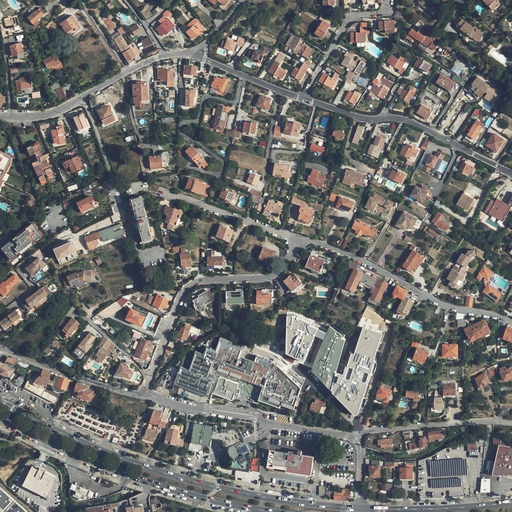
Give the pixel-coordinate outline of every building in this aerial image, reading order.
[(482,0),(488,6),(489,6),(493,11),(503,2),(501,0),(482,0)] [(37,12),(36,11),(36,10),(28,17),(35,26),(39,23),(37,20),(44,15),(40,10),(39,11),(37,12)] [(72,15),(60,23),(68,35),(80,27),(72,15)] [(17,17),(17,16),(4,18),(7,29),(13,28),(19,26),(18,17),(17,17)] [(162,36),(165,33),(167,31),(168,33),(175,27),(168,18),(166,19),(164,16),(159,20),(161,24),(156,29),(162,36)] [(330,25),(331,22),(321,16),(319,19),(323,21),(318,29),(317,28),(315,33),(323,38),(326,34),(326,33),(330,26),(330,25)] [(26,18),(22,21),(27,27),(31,24),(26,18)] [(197,35),(199,36),(206,30),(195,18),(188,25),(191,28),(187,32),(190,36),(193,39),(195,37),(197,35)] [(474,28),(462,19),(456,26),(460,30),(460,29),(471,37),(474,38),(474,40),(480,42),(483,33),(480,32),(481,31),(474,28)] [(53,20),(43,28),(45,32),(55,23),(53,20)] [(385,21),(385,22),(379,22),(379,30),(385,30),(385,32),(395,32),(394,25),(398,24),(398,20),(385,21)] [(295,23),(291,21),(287,28),(291,30),(295,23)] [(440,21),(434,29),(438,31),(444,24),(440,21)] [(45,32),(47,35),(58,26),(55,23),(45,32)] [(367,23),(360,23),(360,33),(357,33),(351,33),(351,43),(357,42),(366,41),(365,33),(367,33),(367,23)] [(447,55),(454,47),(436,34),(438,31),(424,24),(423,26),(420,29),(414,26),(411,30),(409,34),(415,38),(421,42),(424,44),(427,47),(425,50),(432,55),(436,48),(439,44),(441,45),(445,48),(446,47),(448,48),(444,53),(447,55)] [(412,42),(415,38),(409,34),(406,38),(412,42)] [(137,56),(129,45),(128,46),(121,35),(114,39),(129,63),(134,60),(133,58),(137,56)] [(299,42),(301,39),(296,36),(295,37),(292,35),(286,45),(289,47),(294,50),(298,53),(303,45),(301,43),(299,42)] [(145,42),(142,43),(149,55),(158,50),(157,46),(155,46),(150,37),(144,40),(145,42)] [(245,39),(239,37),(237,42),(236,44),(242,46),(245,39)] [(227,41),(224,39),(221,46),(225,47),(225,48),(234,51),(236,44),(237,42),(228,39),(227,41)] [(134,42),(129,45),(137,56),(141,54),(134,42)] [(16,55),(23,53),(24,53),(21,43),(10,45),(12,56),(16,55)] [(298,53),(302,55),(307,58),(312,50),(303,45),(298,53)] [(269,48),(263,46),(261,49),(260,49),(259,52),(264,53),(266,54),(269,48)] [(255,51),(251,49),(248,57),(252,58),(251,60),(260,63),(264,53),(259,52),(255,50),(255,51)] [(347,67),(351,70),(356,62),(352,60),(355,56),(347,51),(344,56),(346,57),(342,64),(347,67)] [(285,56),(279,53),(269,72),(274,75),(275,75),(282,79),(287,72),(279,67),(285,56)] [(394,68),(399,70),(401,66),(404,62),(399,59),(391,55),(387,62),(394,67),(394,68)] [(51,56),(44,60),(43,61),(48,69),(53,65),(50,60),(53,58),(51,56)] [(57,56),(53,58),(50,60),(53,65),(57,71),(63,67),(57,56)] [(424,61),(420,58),(415,66),(420,69),(421,69),(427,73),(432,65),(425,61),(424,61)] [(359,64),(356,62),(351,70),(354,72),(359,75),(366,64),(362,61),(359,64)] [(301,81),(309,67),(304,64),(300,70),(296,67),(291,75),(295,77),(295,78),(301,81)] [(197,67),(192,66),(187,65),(185,65),(184,69),(185,69),(183,77),(186,78),(186,75),(191,75),(195,76),(197,67)] [(463,69),(458,65),(454,70),(460,74),(463,69)] [(166,68),(157,67),(157,79),(167,79),(166,84),(172,84),(172,69),(166,69),(166,68)] [(464,80),(467,82),(471,75),(466,72),(462,79),(464,80)] [(17,90),(22,90),(22,88),(24,88),(32,87),(30,73),(24,74),(25,77),(20,78),(21,80),(16,81),(17,90)] [(324,84),(331,88),(332,89),(340,76),(336,73),(333,78),(329,76),(324,73),(319,81),(324,85),(324,84)] [(452,79),(461,84),(464,80),(462,79),(455,74),(452,79)] [(455,83),(442,75),(437,83),(450,91),(455,83)] [(223,80),(217,77),(215,82),(214,81),(210,89),(218,93),(219,90),(224,92),(229,81),(224,78),(223,80)] [(484,91),(486,92),(490,86),(478,77),(472,84),(473,85),(471,88),(475,91),(474,93),(479,96),(484,91)] [(380,82),(375,79),(373,82),(375,83),(370,91),(378,95),(378,96),(383,99),(388,90),(383,87),(382,88),(378,86),(380,82)] [(52,85),(54,90),(56,89),(59,96),(60,100),(67,97),(59,81),(52,85)] [(354,90),(357,84),(352,81),(349,87),(354,90)] [(491,100),(495,103),(497,101),(498,101),(504,94),(493,85),(496,82),(494,81),(490,86),(486,92),(488,94),(485,98),(490,101),(491,100)] [(144,82),(137,83),(133,83),(134,95),(135,102),(138,102),(139,105),(143,104),(142,99),(149,99),(148,84),(145,84),(144,82)] [(418,93),(420,90),(410,84),(408,87),(418,93)] [(411,89),(410,90),(409,92),(407,91),(405,90),(400,97),(404,100),(409,103),(415,92),(411,89)] [(195,90),(186,90),(185,107),(194,107),(194,97),(196,97),(195,90)] [(428,92),(425,90),(424,92),(419,100),(422,102),(425,96),(428,92)] [(354,94),(350,91),(346,98),(350,101),(350,102),(354,104),(359,96),(354,93),(354,94)] [(441,100),(428,92),(425,96),(435,102),(434,102),(438,105),(441,100)] [(271,100),(262,95),(257,105),(267,109),(271,100)] [(438,106),(444,109),(448,104),(441,100),(438,105),(438,106)] [(223,112),(223,110),(224,106),(219,105),(215,121),(213,121),(212,125),(221,127),(222,119),(226,120),(228,113),(225,112),(223,112)] [(430,114),(432,111),(422,105),(417,113),(428,119),(430,115),(430,114)] [(116,118),(109,106),(100,110),(98,111),(105,124),(116,118)] [(79,129),(88,125),(82,113),(73,117),(79,129)] [(504,127),(494,121),(491,125),(501,132),(504,127)] [(252,124),(245,122),(243,132),(255,134),(257,123),(252,122),(252,124)] [(301,125),(294,123),(293,125),(291,124),(288,123),(285,131),(282,130),(282,128),(276,126),(274,135),(281,137),(283,132),(298,136),(301,125)] [(482,128),(474,123),(468,135),(476,140),(482,128)] [(364,129),(358,127),(352,142),(358,145),(364,129)] [(65,133),(64,128),(57,129),(51,130),(54,143),(59,142),(60,144),(65,143),(63,134),(65,133)] [(332,130),(330,134),(333,135),(336,136),(335,139),(342,141),(345,131),(338,128),(335,131),(332,130)] [(511,140),(511,132),(506,128),(503,133),(508,136),(507,137),(511,141),(511,140)] [(504,140),(494,134),(487,145),(497,152),(504,140)] [(367,153),(378,157),(385,140),(384,139),(378,137),(377,137),(377,138),(373,137),(370,144),(374,145),(373,147),(371,146),(367,153)] [(430,139),(426,137),(422,146),(426,148),(430,139)] [(48,175),(52,173),(50,167),(49,168),(48,165),(49,165),(44,154),(43,155),(41,150),(42,150),(39,143),(35,145),(31,146),(32,147),(28,149),(30,155),(34,153),(37,160),(32,163),(35,171),(36,171),(41,183),(46,180),(44,175),(46,174),(47,176),(48,175)] [(324,154),(326,149),(313,144),(311,149),(319,152),(324,154)] [(419,150),(410,146),(409,148),(406,147),(404,146),(400,154),(413,161),(419,150)] [(200,167),(202,165),(206,162),(202,158),(201,159),(199,157),(200,156),(195,150),(189,148),(185,151),(200,167)] [(418,168),(429,173),(431,168),(438,171),(444,154),(436,151),(434,155),(424,151),(418,168)] [(0,178),(10,157),(0,152),(0,181),(1,180),(0,179),(0,178)] [(83,167),(79,160),(77,156),(64,162),(66,167),(69,166),(72,172),(77,170),(77,169),(83,167)] [(159,156),(149,157),(151,170),(163,169),(162,164),(164,163),(163,157),(159,157),(159,156)] [(458,173),(461,175),(463,171),(469,174),(470,175),(475,165),(468,161),(466,163),(464,162),(458,173)] [(287,178),(289,171),(289,167),(276,164),(274,175),(287,178)] [(235,178),(235,174),(234,174),(235,170),(228,168),(226,177),(235,178)] [(307,181),(315,184),(319,173),(319,172),(312,169),(307,181)] [(343,180),(352,183),(353,181),(364,185),(366,178),(363,177),(363,175),(356,173),(351,171),(347,170),(345,173),(346,174),(343,180)] [(397,173),(393,171),(389,178),(401,184),(406,175),(398,171),(397,173)] [(323,186),(325,181),(327,176),(319,173),(315,184),(326,188),(326,187),(323,186)] [(260,177),(251,174),(248,182),(257,185),(260,177)] [(194,180),(190,178),(186,188),(191,190),(190,191),(207,196),(210,187),(204,185),(204,184),(198,182),(199,180),(195,179),(194,180)] [(233,186),(245,191),(247,187),(245,187),(234,183),(233,186)] [(247,187),(245,191),(252,194),(258,196),(259,192),(247,187)] [(416,187),(411,197),(426,205),(429,201),(430,198),(426,196),(427,193),(420,189),(416,187)] [(86,197),(77,202),(81,212),(94,206),(92,200),(93,199),(91,195),(93,194),(90,189),(84,192),(86,197)] [(223,190),(222,193),(220,199),(224,200),(225,199),(228,200),(228,202),(231,203),(235,194),(223,190)] [(384,198),(376,193),(373,198),(371,196),(366,207),(371,210),(374,206),(376,207),(378,202),(379,200),(381,202),(383,199),(384,198)] [(470,198),(463,193),(457,204),(468,211),(474,200),(470,198)] [(250,200),(259,204),(262,198),(258,196),(252,194),(250,200)] [(334,196),(332,195),(331,194),(330,197),(331,198),(335,199),(334,202),(337,203),(340,197),(334,195),(334,196)] [(143,208),(144,207),(141,197),(132,200),(143,241),(151,239),(143,208)] [(278,205),(262,198),(259,204),(263,206),(264,204),(268,205),(264,214),(268,216),(269,214),(277,218),(283,204),(278,201),(277,203),(279,204),(278,205)] [(352,211),(354,206),(352,205),(353,203),(341,198),(338,207),(350,212),(350,210),(352,211)] [(497,198),(495,201),(506,207),(507,204),(497,198)] [(394,203),(388,200),(388,201),(385,206),(391,209),(394,203)] [(434,204),(429,201),(426,205),(425,208),(431,211),(434,204)] [(490,212),(504,220),(511,206),(507,204),(506,207),(495,201),(494,204),(490,202),(485,212),(489,214),(490,212)] [(178,210),(174,208),(166,206),(163,213),(167,214),(165,222),(168,223),(175,226),(178,218),(179,218),(182,211),(178,210)] [(298,219),(304,221),(308,208),(301,206),(300,211),(301,212),(300,215),(298,219)] [(314,211),(308,208),(304,221),(309,223),(314,211)] [(503,222),(504,220),(490,212),(489,214),(503,222)] [(443,216),(438,213),(433,221),(436,224),(435,225),(441,228),(442,226),(447,229),(449,225),(441,220),(443,216)] [(404,214),(403,216),(411,221),(406,228),(408,229),(413,220),(404,214)] [(405,230),(406,228),(411,221),(403,216),(397,225),(405,230)] [(368,226),(361,222),(360,224),(356,222),(353,228),(357,230),(363,233),(373,238),(377,230),(368,226)] [(34,225),(33,223),(17,236),(17,235),(14,238),(2,248),(12,259),(42,235),(38,230),(39,228),(35,223),(34,225)] [(178,226),(175,226),(168,223),(166,228),(176,231),(178,226)] [(227,227),(221,224),(217,236),(230,241),(234,230),(227,228),(227,227)] [(84,237),(88,248),(95,245),(98,244),(97,239),(101,237),(97,227),(90,230),(91,234),(84,237)] [(430,228),(427,232),(435,237),(437,238),(439,234),(430,228)] [(77,256),(71,241),(53,249),(59,264),(77,256)] [(276,253),(264,247),(258,260),(268,264),(271,257),(274,258),(276,253)] [(457,263),(463,266),(466,268),(473,257),(477,254),(474,249),(468,251),(466,256),(462,254),(457,263)] [(320,272),(323,273),(325,273),(329,261),(316,256),(317,252),(312,250),(306,267),(320,272)] [(399,272),(402,269),(404,266),(407,268),(411,271),(414,268),(417,263),(420,265),(425,258),(414,250),(411,255),(408,253),(397,271),(399,272)] [(189,253),(180,254),(181,265),(183,265),(183,267),(185,267),(185,269),(191,269),(189,253)] [(498,259),(492,254),(479,273),(477,277),(480,279),(483,276),(488,280),(493,272),(490,270),(498,259)] [(215,257),(211,257),(208,257),(208,268),(214,268),(214,267),(223,267),(223,256),(215,257)] [(38,268),(40,270),(45,266),(39,257),(26,267),(31,274),(38,268)] [(356,271),(359,264),(351,260),(348,267),(354,269),(356,271)] [(455,266),(452,270),(461,274),(463,270),(461,269),(455,266)] [(41,272),(40,270),(38,268),(31,274),(33,278),(41,272)] [(356,271),(354,269),(346,288),(354,292),(358,283),(374,290),(378,281),(356,271)] [(71,286),(75,284),(83,280),(91,281),(92,271),(83,270),(77,273),(76,272),(66,276),(67,277),(63,279),(65,285),(69,283),(71,286)] [(459,279),(462,281),(464,276),(463,276),(461,274),(452,270),(450,273),(447,279),(451,281),(449,285),(454,288),(457,283),(459,279)] [(1,281),(0,281),(0,284),(0,285),(6,292),(11,289),(10,287),(19,279),(14,274),(5,282),(4,281),(2,283),(1,281)] [(292,277),(290,275),(283,281),(292,291),(302,283),(295,275),(292,277)] [(386,284),(378,281),(374,290),(370,298),(378,302),(383,292),(386,284)] [(482,291),(496,302),(502,294),(489,283),(482,291)] [(407,291),(397,286),(393,294),(394,295),(394,296),(395,297),(395,298),(396,297),(397,296),(403,299),(397,312),(405,316),(406,313),(408,314),(414,301),(405,296),(407,291)] [(28,303),(25,306),(30,312),(33,310),(31,307),(47,295),(42,288),(26,300),(28,303)] [(212,299),(208,291),(198,297),(197,294),(192,297),(196,305),(194,306),(197,310),(198,309),(199,310),(200,310),(201,311),(202,310),(203,310),(204,309),(204,307),(203,304),(212,299)] [(243,303),(243,294),(236,294),(236,291),(227,292),(227,302),(232,302),(232,304),(243,303)] [(263,294),(262,292),(262,291),(257,291),(256,305),(262,305),(262,303),(270,303),(270,298),(272,298),(272,293),(266,293),(266,294),(263,294)] [(160,306),(163,307),(165,308),(169,300),(158,295),(157,295),(155,298),(154,297),(150,304),(159,308),(160,306)] [(127,300),(122,297),(121,298),(116,301),(121,308),(125,305),(127,303),(127,300)] [(121,308),(116,301),(97,314),(106,318),(121,308)] [(18,308),(0,321),(0,322),(5,329),(13,323),(12,323),(21,316),(19,315),(22,313),(18,308)] [(138,312),(130,308),(125,319),(140,326),(145,317),(138,313),(138,312)] [(287,317),(286,354),(302,361),(316,328),(309,326),(310,323),(292,316),(287,317)] [(67,323),(63,319),(58,325),(60,326),(58,329),(61,331),(63,329),(67,332),(70,334),(79,323),(72,317),(67,323)] [(465,329),(470,341),(490,332),(485,320),(465,329)] [(186,341),(189,333),(196,335),(199,329),(185,324),(183,328),(181,327),(179,332),(178,331),(176,337),(186,341)] [(312,370),(318,372),(320,373),(320,375),(323,376),(322,378),(323,379),(323,380),(332,390),(336,374),(346,340),(341,339),(341,337),(341,336),(341,335),(330,326),(327,333),(313,366),(312,370)] [(503,338),(511,341),(511,328),(507,326),(503,338)] [(316,328),(302,361),(313,366),(327,333),(316,328)] [(382,334),(363,328),(354,355),(351,354),(346,367),(345,367),(342,375),(336,374),(332,390),(331,390),(333,391),(332,394),(353,416),(356,415),(358,414),(375,361),(373,360),(382,334)] [(92,333),(90,331),(82,341),(80,340),(75,347),(76,348),(74,351),(73,352),(77,354),(77,353),(81,356),(91,344),(90,343),(95,337),(91,334),(92,333)] [(112,343),(104,336),(98,345),(102,347),(105,343),(109,345),(112,343)] [(51,337),(47,341),(54,347),(58,342),(51,337)] [(141,338),(139,343),(138,346),(134,355),(145,359),(152,342),(141,338)] [(181,366),(175,384),(212,397),(213,393),(232,399),(236,389),(240,390),(237,397),(245,400),(253,403),(255,398),(258,399),(258,400),(274,406),(280,408),(281,405),(286,407),(294,409),(295,405),(298,406),(300,403),(302,398),(300,397),(302,392),(300,391),(301,388),(286,374),(272,360),(257,355),(255,360),(255,362),(241,358),(245,346),(221,338),(217,350),(206,346),(203,353),(196,351),(190,369),(181,366)] [(419,343),(413,340),(411,346),(417,348),(417,347),(418,347),(419,343)] [(110,352),(102,347),(98,345),(92,353),(95,355),(103,360),(106,355),(107,356),(110,352)] [(443,356),(453,356),(457,356),(457,345),(442,345),(443,356)] [(254,346),(253,349),(274,356),(275,353),(254,346)] [(422,349),(418,347),(417,347),(417,348),(413,359),(423,363),(425,357),(427,357),(429,353),(422,350),(422,349)] [(8,357),(5,363),(15,369),(20,361),(8,357)] [(15,369),(5,363),(2,361),(2,362),(0,361),(0,373),(9,379),(15,369)] [(132,372),(121,364),(121,363),(120,364),(115,373),(116,374),(129,378),(130,378),(132,373),(132,372)] [(488,379),(498,373),(497,367),(497,364),(484,371),(485,373),(488,379)] [(35,368),(32,366),(26,373),(32,375),(35,368)] [(511,366),(506,369),(505,367),(500,368),(501,371),(499,371),(503,381),(511,377),(511,366)] [(47,384),(49,380),(51,373),(50,372),(43,369),(40,375),(41,375),(41,376),(38,376),(38,377),(37,377),(34,381),(33,383),(35,386),(43,388),(46,387),(47,384)] [(331,390),(332,390),(323,380),(323,379),(322,378),(323,376),(320,375),(320,373),(318,372),(317,375),(317,376),(318,377),(331,390)] [(489,382),(488,379),(485,373),(475,378),(476,380),(480,387),(489,382)] [(155,384),(163,386),(167,375),(164,374),(155,384)] [(55,375),(53,381),(52,385),(52,387),(53,388),(55,390),(57,391),(59,392),(62,392),(64,391),(65,391),(66,390),(67,390),(70,380),(55,375)] [(19,376),(14,383),(19,387),(24,379),(19,376)] [(454,379),(443,381),(444,395),(455,395),(455,383),(454,383),(454,379)] [(45,388),(46,387),(43,388),(35,386),(33,383),(28,381),(24,387),(55,403),(59,395),(45,388)] [(87,387),(77,383),(74,390),(78,391),(77,396),(81,397),(81,398),(86,400),(86,399),(90,401),(94,391),(87,389),(87,387)] [(389,386),(382,383),(380,387),(379,386),(376,398),(383,401),(388,403),(389,399),(392,400),(394,395),(391,394),(392,390),(388,389),(389,386)] [(405,397),(414,398),(418,399),(418,394),(420,394),(421,389),(407,387),(405,397)] [(443,410),(442,391),(434,391),(434,410),(443,410)] [(314,403),(313,402),(310,409),(322,413),(326,403),(316,399),(314,403)] [(145,421),(150,422),(152,417),(156,418),(157,416),(160,417),(162,412),(154,410),(152,415),(148,414),(148,415),(145,421)] [(96,424),(91,415),(86,418),(84,415),(81,417),(83,422),(85,427),(89,425),(91,428),(96,424)] [(167,419),(162,418),(160,417),(157,416),(156,418),(152,417),(150,422),(150,423),(159,426),(159,427),(164,428),(167,419)] [(150,423),(148,428),(151,429),(157,431),(159,427),(159,426),(150,423)] [(195,423),(191,443),(211,446),(212,440),(222,442),(226,450),(230,460),(229,468),(249,472),(252,457),(245,442),(239,429),(214,425),(214,427),(195,423)] [(171,442),(170,444),(177,446),(178,444),(179,439),(177,438),(179,431),(180,427),(171,424),(170,428),(168,429),(165,440),(171,442)] [(151,429),(148,428),(147,428),(145,436),(149,438),(148,440),(154,442),(159,431),(157,431),(151,429)] [(440,437),(442,437),(442,430),(428,432),(429,442),(434,441),(434,440),(440,439),(440,437)] [(411,445),(411,450),(419,448),(427,446),(425,437),(417,438),(418,441),(419,441),(413,443),(413,445),(411,445)] [(383,448),(385,447),(390,447),(390,444),(392,444),(392,438),(378,440),(378,445),(381,445),(381,448),(383,448)] [(494,450),(499,451),(500,446),(511,448),(511,473),(511,475),(508,474),(507,478),(511,479),(511,440),(495,438),(494,438),(494,450)] [(511,448),(500,446),(499,451),(496,462),(491,461),(488,473),(498,475),(498,476),(507,478),(508,474),(511,475),(511,473),(511,448)] [(311,476),(312,467),(313,467),(314,463),(313,463),(314,457),(292,453),(293,452),(289,451),(289,453),(270,450),(269,456),(268,456),(267,460),(268,460),(267,467),(283,469),(286,470),(285,472),(311,476)] [(430,461),(432,488),(461,486),(461,475),(468,475),(466,458),(430,461)] [(43,494),(45,495),(47,496),(56,477),(55,476),(44,471),(45,469),(39,466),(38,468),(32,465),(31,464),(22,484),(23,484),(41,493),(40,495),(42,497),(43,494)] [(380,467),(368,466),(368,470),(369,470),(369,472),(370,472),(370,477),(380,477),(380,467)] [(413,468),(400,468),(400,479),(413,479),(413,468)] [(489,479),(481,479),(480,492),(489,491),(489,479)] [(81,494),(84,488),(78,485),(75,492),(76,492),(81,494)] [(0,511),(27,511),(0,486),(0,511)] [(83,495),(88,497),(90,491),(84,488),(81,494),(83,495)] [(334,500),(349,500),(350,491),(348,490),(348,489),(334,489),(334,500)] [(87,498),(89,499),(93,499),(95,493),(90,491),(88,497),(87,498)] [(168,502),(161,504),(162,507),(156,508),(157,511),(165,511),(171,511),(168,502)]
